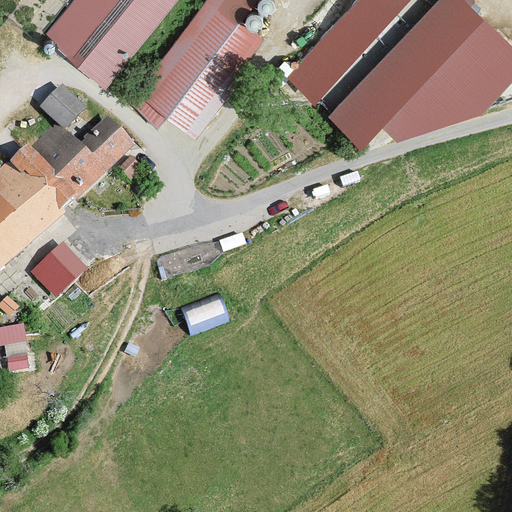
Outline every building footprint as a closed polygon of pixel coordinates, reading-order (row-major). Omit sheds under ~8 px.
[(74,0),(48,31),(100,74),(162,0),(74,0)] [(203,0),(132,102),(162,122),(169,112),(192,127),(202,129),(240,75),(241,70),(267,32),(242,15),(252,0),(203,0)] [(353,0),(289,74),(318,99),(403,0),(353,0)] [(384,120),(399,134),(485,105),(511,77),(511,35),(475,0),(434,0),(329,110),(363,142),(384,120)] [(0,286),(85,211),(80,206),(140,152),(112,124),(82,149),(57,125),(0,172),(0,286)] [(64,241),(31,271),(57,300),(90,269),(64,241)] [(193,334),(231,319),(223,299),(185,313),(193,334)] [(0,346),(7,345),(9,372),(31,370),(27,324),(0,326),(0,346)]
